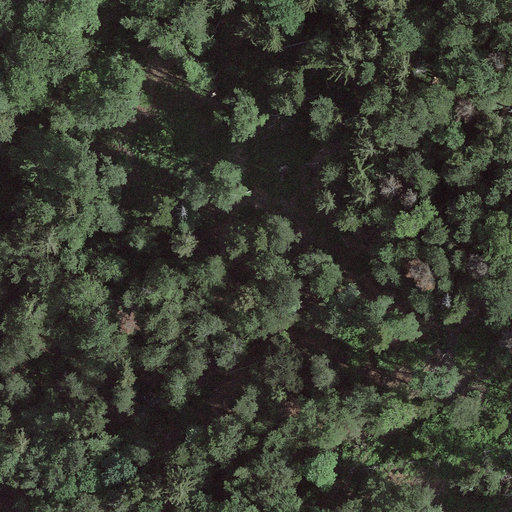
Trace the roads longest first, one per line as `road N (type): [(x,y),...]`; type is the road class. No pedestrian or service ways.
road 1 (track): [(340,511),(376,459),(449,391),(511,309)]
road 2 (track): [(0,164),(76,77),(122,0)]
